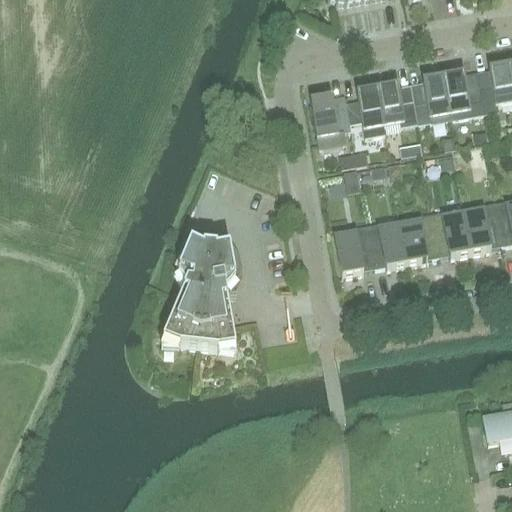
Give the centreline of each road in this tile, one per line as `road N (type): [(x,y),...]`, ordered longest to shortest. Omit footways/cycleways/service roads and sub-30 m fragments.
road 1 (residential): [(328,330),(281,90),(285,73),(297,62),(511,25)]
road 2 (residential): [(328,330),(511,298)]
